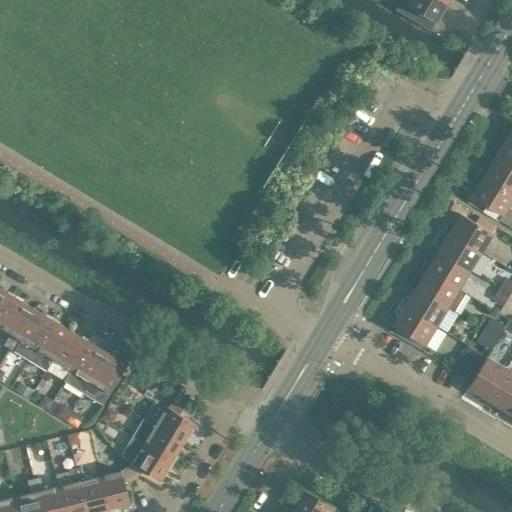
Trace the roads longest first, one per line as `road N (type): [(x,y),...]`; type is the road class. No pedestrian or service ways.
road 1 (tertiary): [(324,335),(511,22)]
road 2 (residential): [(232,409),(163,365),(144,341),(0,251)]
road 3 (residential): [(511,449),(324,335)]
road 4 (residential): [(304,448),(415,511)]
road 5 (residential): [(161,511),(232,409)]
